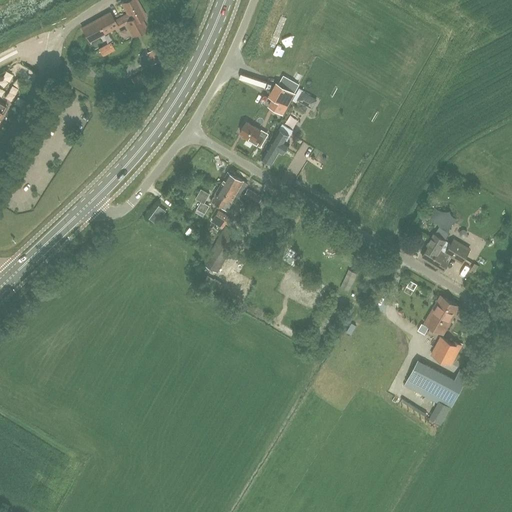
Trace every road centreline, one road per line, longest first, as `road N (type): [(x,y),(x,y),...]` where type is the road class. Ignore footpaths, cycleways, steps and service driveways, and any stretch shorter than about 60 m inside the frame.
road 1 (unclassified): [(511,316),(188,130)]
road 2 (primary): [(89,202),(165,114),(225,0)]
road 3 (unclassified): [(188,130),(254,0)]
road 4 (unclassified): [(89,202),(106,216),(128,205),(188,130)]
road 5 (unclassified): [(0,158),(35,100),(57,41)]
